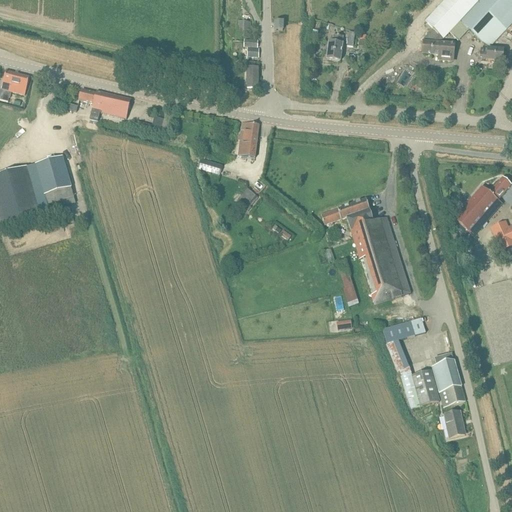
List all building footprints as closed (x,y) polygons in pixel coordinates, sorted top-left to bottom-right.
[(426,14),(421,20),(425,24),(432,31),(421,42),(425,45),(424,56),(440,57),(439,62),(452,63),(453,46),(438,44),(443,40),(444,41),(449,35),(460,23),(468,31),(480,43),(490,48),(511,24),(511,3),(508,0),(447,0),(430,18),(426,14)] [(275,21),(274,31),(283,32),(283,23),(283,21),(275,21)] [(250,39),(251,23),(238,23),(237,38),(250,39)] [(353,48),(355,34),(349,33),(347,47),(353,48)] [(327,61),(340,63),(342,45),(343,37),(333,36),(332,44),(329,44),(327,61)] [(257,50),(257,43),(257,42),(244,42),(244,49),(248,49),(247,59),(258,59),(258,50),(257,50)] [(487,62),(502,63),(503,51),(488,50),(487,54),(480,53),(480,60),(487,61),(487,62)] [(247,63),(247,90),(258,90),(258,69),(255,69),(255,64),(247,63)] [(11,93),(25,97),(30,77),(7,71),(1,90),(1,91),(0,90),(0,100),(8,103),(8,99),(9,99),(11,93)] [(90,118),(98,120),(99,121),(101,114),(126,121),(131,101),(97,92),(97,95),(82,91),(79,102),(93,105),(90,118)] [(60,102),(59,108),(77,113),(78,107),(60,102)] [(169,134),(170,128),(171,123),(173,114),(165,112),(163,121),(154,119),(152,130),(169,134)] [(150,126),(137,122),(136,128),(149,132),(150,126)] [(237,137),(237,141),(239,142),(237,158),(256,160),(260,126),(259,126),(241,124),(240,138),(237,137)] [(36,166),(47,206),(62,201),(64,207),(76,204),(62,158),(36,166)] [(223,167),(201,161),(198,171),(220,176),(223,167)] [(36,166),(27,169),(40,213),(49,210),(47,206),(36,166)] [(0,175),(0,219),(2,227),(41,216),(40,213),(27,169),(27,168),(0,175)] [(455,222),(451,226),(461,236),(465,239),(469,234),(498,202),(497,202),(511,186),(502,179),(489,194),(482,188),(453,220),(455,222)] [(247,190),(235,205),(246,214),(251,209),(250,208),(258,199),(247,190)] [(374,306),(411,295),(386,219),(374,223),(366,201),(321,217),(324,227),(346,220),(352,238),(360,261),(361,261),(365,259),(376,295),(373,297),(371,297),(374,306)] [(58,211),(42,216),(44,220),(60,215),(58,211)] [(505,222),(490,229),(501,253),(511,248),(511,226),(508,228),(505,222)] [(275,226),(272,230),(279,234),(282,231),(275,226)] [(291,238),(283,232),(279,236),(288,242),(291,238)] [(329,250),(324,252),(328,265),(333,263),(329,250)] [(347,269),(339,272),(344,290),(353,287),(347,269)] [(353,287),(344,290),(343,290),(347,304),(357,301),(353,287)] [(387,346),(398,374),(399,374),(399,376),(401,376),(401,377),(408,401),(412,410),(439,402),(431,373),(412,378),(410,369),(409,369),(398,343),(425,335),(421,320),(383,331),(387,346)] [(336,325),(337,333),(351,330),(350,323),(336,325)] [(452,355),(444,357),(434,360),(436,367),(432,368),(443,409),(465,403),(452,355)] [(449,440),(465,436),(460,413),(444,417),(449,440)]
